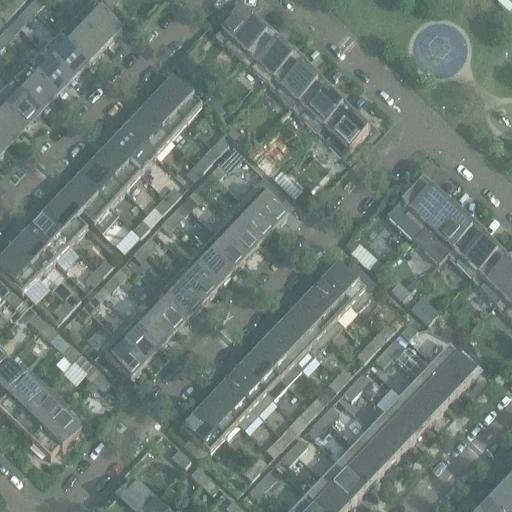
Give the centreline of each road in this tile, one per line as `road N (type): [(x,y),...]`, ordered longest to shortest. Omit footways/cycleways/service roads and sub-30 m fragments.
road 1 (residential): [(424,125),(60,511)]
road 2 (residential): [(0,213),(204,0)]
road 3 (residential): [(424,125),(292,0)]
road 4 (residential): [(417,511),(511,412)]
road 5 (residential): [(511,207),(424,125)]
